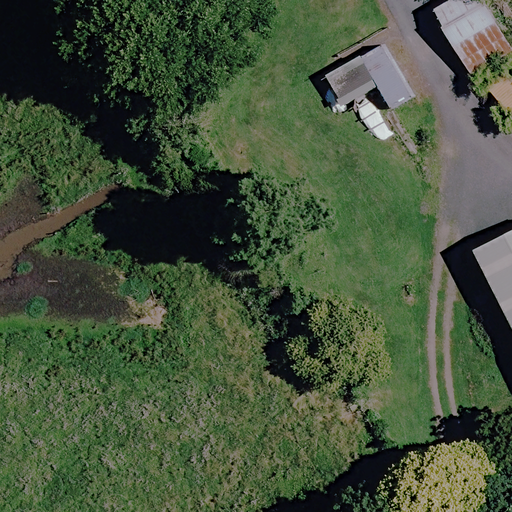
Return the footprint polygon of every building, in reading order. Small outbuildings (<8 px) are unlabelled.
[(511,57),(511,49),(484,0),(459,0),(437,12),(473,78),(511,57)] [(415,97),(384,50),(332,85),(348,109),(378,90),(393,112),(415,97)] [(511,79),(505,71),(485,88),(511,122),(511,79)] [(422,109),(389,131),(409,160),(442,137),(422,109)] [(511,257),(488,270),(511,317),(511,257)]
